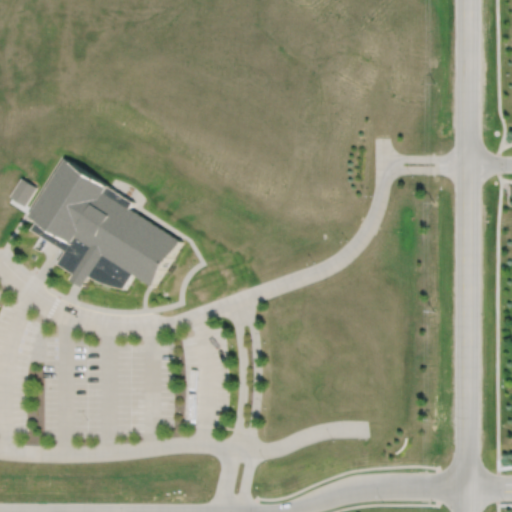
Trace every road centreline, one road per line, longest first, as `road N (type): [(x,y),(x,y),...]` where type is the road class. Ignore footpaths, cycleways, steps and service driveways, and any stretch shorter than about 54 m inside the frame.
road 1 (residential): [(0,510),(277,510),(374,486),(511,487)]
road 2 (tertiary): [(467,0),(465,511)]
